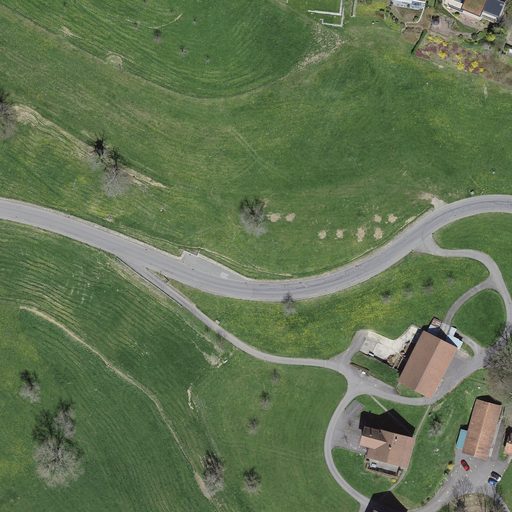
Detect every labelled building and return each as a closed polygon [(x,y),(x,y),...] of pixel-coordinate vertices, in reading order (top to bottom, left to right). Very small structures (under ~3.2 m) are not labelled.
[(458,0),(466,3),(464,7),(480,13),(482,9),(497,16),(503,0),(458,0)] [(452,345),(425,331),(403,373),(375,359),(368,373),(396,388),(400,381),(426,394),(431,384),(438,388),(443,379),(436,376),(452,345)] [(463,342),(456,338),(452,344),(459,348),(463,342)] [(498,407),(479,402),(466,450),(485,456),(498,407)] [(366,428),(362,443),(374,446),(371,456),(403,465),(410,438),(378,430),(378,432),(366,428)]
